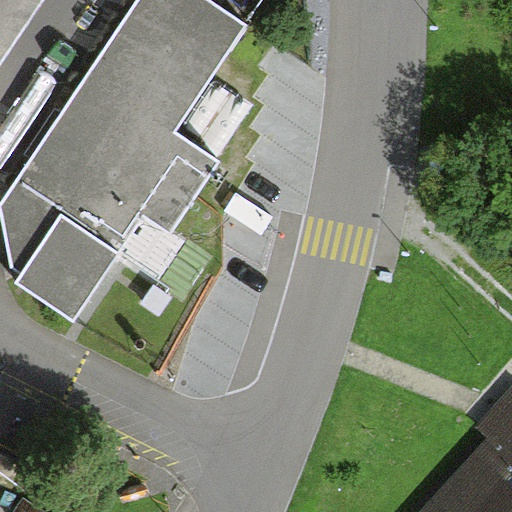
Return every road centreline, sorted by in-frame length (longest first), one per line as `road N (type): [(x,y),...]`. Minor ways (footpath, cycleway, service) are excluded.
road 1 (unclassified): [(250,511),(314,345),(364,149),(371,0)]
road 2 (track): [(364,149),(408,154),(511,142)]
